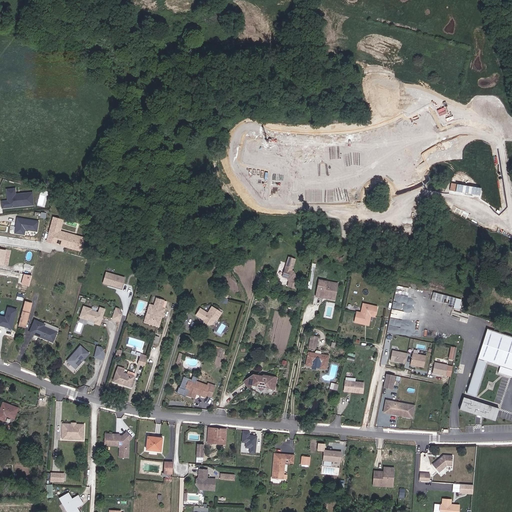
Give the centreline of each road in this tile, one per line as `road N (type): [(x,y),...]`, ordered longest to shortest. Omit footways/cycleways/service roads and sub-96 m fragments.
road 1 (tertiary): [(369,433),(136,409),(0,366)]
road 2 (tertiary): [(511,436),(369,433)]
